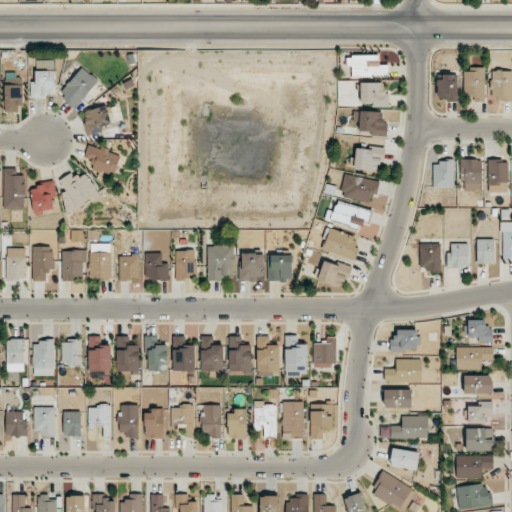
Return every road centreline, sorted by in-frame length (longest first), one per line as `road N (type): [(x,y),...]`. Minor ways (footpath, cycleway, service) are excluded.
road 1 (residential): [(0,466),(339,461),(347,451),(360,341),(415,148),(415,0)]
road 2 (residential): [(0,310),(368,310),(511,292)]
road 3 (tertiary): [(0,26),(511,24)]
